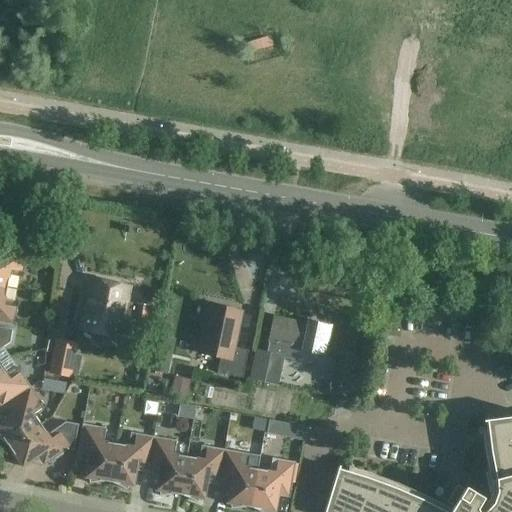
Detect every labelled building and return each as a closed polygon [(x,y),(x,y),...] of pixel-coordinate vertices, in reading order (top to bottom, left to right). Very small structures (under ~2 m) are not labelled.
[(431,79),(440,27),(424,25),(422,39),(415,38),(408,75),(431,79)] [(466,120),(489,124),(491,114),(468,110),(466,120)] [(0,287),(7,288),(9,276),(23,278),(27,255),(0,250),(0,287)] [(130,324),(146,327),(150,307),(128,303),(131,288),(90,280),(80,329),(121,337),(125,319),(131,320),(130,324)] [(7,288),(0,287),(0,323),(14,326),(19,303),(5,301),(7,288)] [(249,351),(234,348),(242,312),(209,305),(198,356),(221,361),(218,374),(243,379),(249,351)] [(271,341),(268,353),(255,350),(248,381),(278,387),(284,356),(291,358),(293,346),(304,348),(304,352),(324,356),(330,326),(310,322),(310,325),(274,317),(270,341),(271,341)] [(0,350),(10,343),(13,330),(0,328),(0,350)] [(78,344),(55,339),(48,374),(71,378),(78,344)] [(151,371),(170,375),(174,357),(155,353),(151,371)] [(0,366),(0,395),(1,395),(7,405),(31,388),(18,368),(7,376),(0,366)] [(190,380),(175,376),(170,396),(185,400),(190,380)] [(44,379),(42,391),(65,395),(67,383),(44,379)] [(9,447),(41,425),(33,415),(45,407),(31,388),(7,405),(14,414),(0,423),(0,438),(7,445),(9,447)] [(511,511),(511,417),(486,421),(490,452),(496,493),(492,504),(489,509),(486,511),(477,511),(484,499),(466,488),(465,490),(458,486),(447,503),(454,507),(451,511),(444,511),(424,501),(396,489),(368,479),(338,470),(325,511),(511,511)] [(41,425),(9,447),(11,450),(16,466),(20,464),(23,468),(42,455),(48,464),(68,450),(74,451),(79,425),(66,423),(48,435),(41,425)] [(109,483),(116,445),(104,442),(106,429),(83,425),(78,454),(89,456),(85,479),(89,479),(90,484),(106,482),(109,483)] [(149,467),(154,438),(131,433),(129,447),(116,445),(109,483),(113,484),(128,491),(129,487),(134,487),(138,465),(149,467)] [(180,496),(187,457),(175,455),(177,442),(154,438),(149,467),(160,469),(156,491),(160,492),(161,497),(177,495),(180,496)] [(220,479),(225,450),(202,446),(200,460),(187,457),(180,496),(184,496),(198,503),(200,499),(205,500),(209,477),(220,479)] [(251,509),(258,470),(246,468),(248,454),(225,450),(220,479),(231,481),(227,504),(231,505),(231,509),(248,508),(251,509)] [(258,470),(251,509),(254,509),(260,511),(275,511),(279,490),(291,492),(296,463),(273,459),(270,473),(258,470)] [(43,483),(65,470),(59,461),(37,473),(43,483)]
